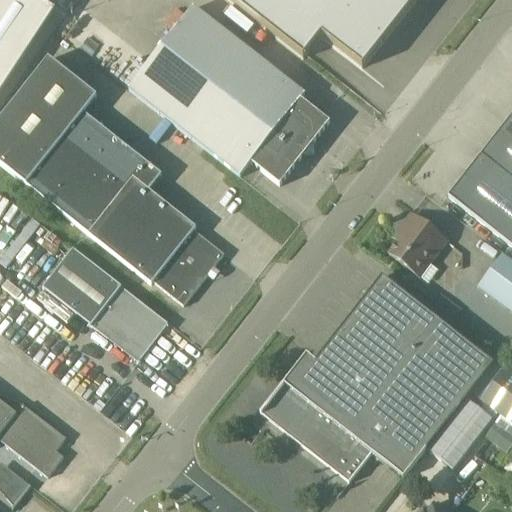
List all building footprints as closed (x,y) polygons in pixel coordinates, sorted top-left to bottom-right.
[(0,0),(0,52),(30,8),(17,0),(0,0)] [(232,0),(305,57),(322,36),(363,68),(417,0),(232,0)] [(193,10),(130,92),(241,179),(251,166),(280,188),(330,125),(301,102),(305,97),(193,10)] [(197,230),(150,193),(162,177),(85,115),(98,98),(50,60),(0,122),(0,164),(87,235),(152,286),(154,284),(184,308),(225,257),(195,232),(197,230)] [(511,248),(511,116),(448,198),(511,248)] [(448,244),(411,217),(400,232),(405,236),(390,256),(416,276),(426,263),(431,266),(448,244)] [(170,326),(74,251),(43,291),(139,366),(170,326)] [(511,262),(503,255),(478,289),(511,313),(511,262)] [(471,395),(494,366),(383,278),(305,377),(296,371),(261,415),(350,485),(373,456),(404,480),(471,395)] [(0,349),(0,453),(37,482),(88,418),(0,349)] [(494,366),(471,395),(511,424),(511,374),(505,370),(503,372),(494,366)] [(486,439),(500,450),(510,436),(496,426),(486,439)] [(7,494),(19,504),(30,490),(17,480),(7,494)]
